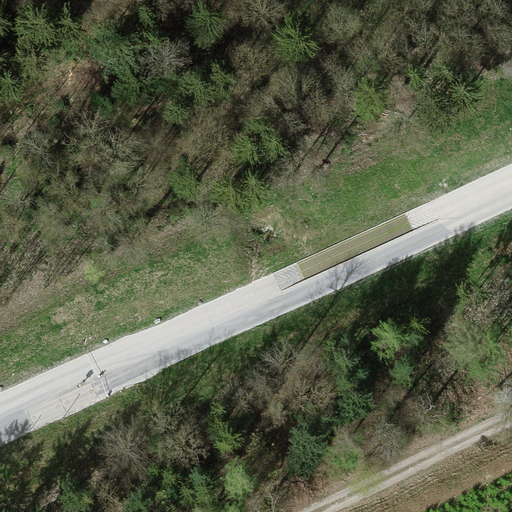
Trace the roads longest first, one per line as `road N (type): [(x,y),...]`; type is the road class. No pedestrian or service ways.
road 1 (track): [(511,186),(0,422)]
road 2 (track): [(305,511),(511,410)]
